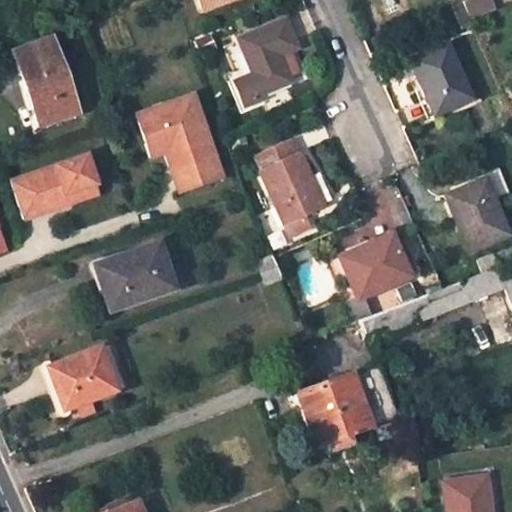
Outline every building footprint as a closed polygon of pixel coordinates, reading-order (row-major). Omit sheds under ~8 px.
[(298,72),(290,51),(295,48),(284,21),(239,40),(253,74),(236,82),(245,104),(262,96),(261,93),(289,80),(287,76),(298,72)] [(52,40),(14,53),(39,125),(77,113),(52,40)] [(447,45),(410,60),(433,114),(471,99),(447,45)] [(213,153),(193,95),(136,114),(146,143),(160,138),(167,141),(175,165),(170,167),(179,192),(217,179),(209,155),(213,153)] [(160,138),(146,143),(151,157),(165,152),(170,167),(175,165),(167,141),(160,138)] [(292,139),(253,156),(284,223),(303,215),(323,206),(292,139)] [(222,177),(213,153),(209,155),(217,179),(222,177)] [(9,183),(22,221),(67,205),(64,196),(94,185),(84,157),(9,183)] [(486,180),(447,196),(469,251),(508,235),(486,180)] [(67,205),(97,195),(94,185),(64,196),(67,205)] [(284,223),(288,233),(307,224),(303,215),(284,223)] [(370,244),(339,257),(358,299),(408,277),(392,240),(372,249),(370,244)] [(158,245),(96,267),(110,310),(173,289),(158,245)] [(256,261),(261,273),(276,267),(271,255),(256,261)] [(265,283),(280,276),(276,267),(261,273),(265,283)] [(503,279),(498,267),(422,296),(430,317),(506,287),(503,279)] [(511,275),(503,279),(506,287),(511,304),(511,275)] [(359,320),(367,344),(416,326),(415,323),(430,317),(422,296),(359,320)] [(99,350),(50,369),(64,409),(114,390),(99,350)] [(369,425),(398,414),(380,364),(351,375),(369,425)] [(351,375),(299,395),(316,444),(369,425),(351,375)] [(490,511),(486,475),(443,481),(447,511),(490,511)] [(140,511),(136,502),(112,511),(140,511)]
